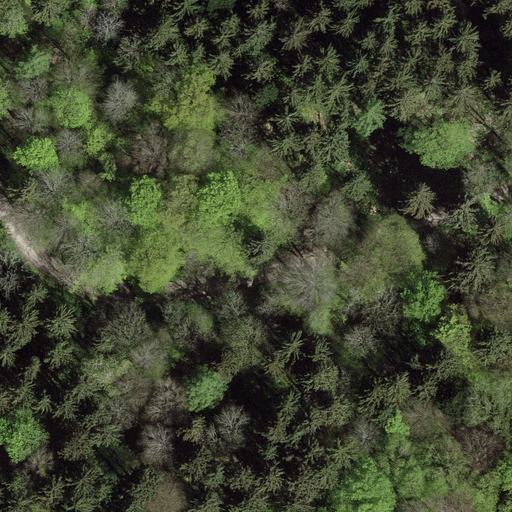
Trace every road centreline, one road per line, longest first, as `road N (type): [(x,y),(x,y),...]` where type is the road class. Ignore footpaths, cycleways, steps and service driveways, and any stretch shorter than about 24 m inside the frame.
road 1 (track): [(511,192),(221,284),(110,299),(48,272),(5,225),(0,208)]
road 2 (track): [(0,434),(57,376),(110,299)]
